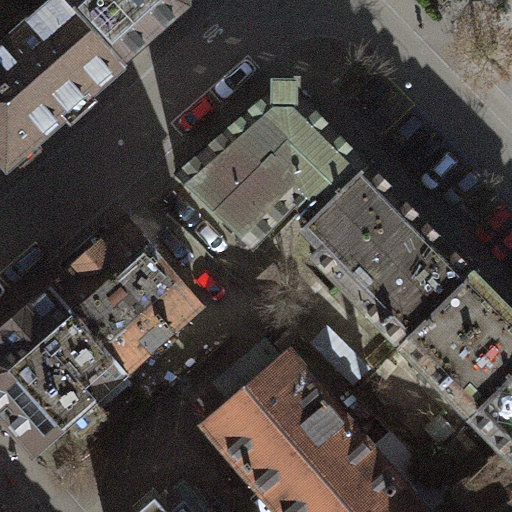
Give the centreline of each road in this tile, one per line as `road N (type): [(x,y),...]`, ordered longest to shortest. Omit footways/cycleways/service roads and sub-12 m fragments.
road 1 (residential): [(0,257),(279,0)]
road 2 (residential): [(341,0),(511,171)]
